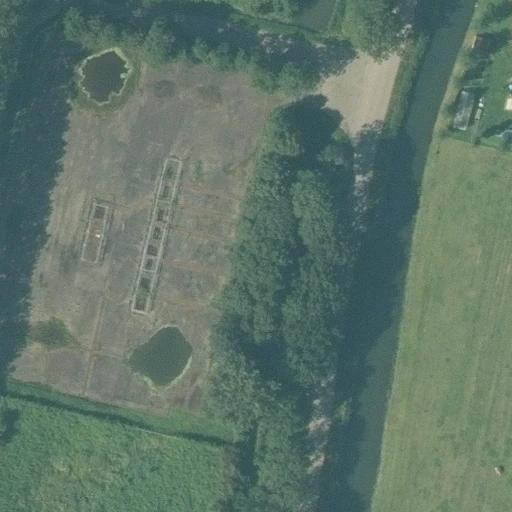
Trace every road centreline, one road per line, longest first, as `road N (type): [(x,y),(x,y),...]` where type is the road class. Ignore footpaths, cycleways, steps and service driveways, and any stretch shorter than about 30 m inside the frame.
road 1 (unclassified): [(304,511),(362,156),(386,70)]
road 2 (unclassified): [(95,0),(386,70)]
